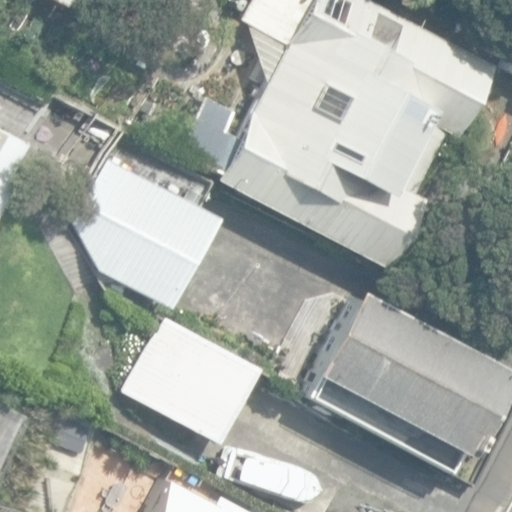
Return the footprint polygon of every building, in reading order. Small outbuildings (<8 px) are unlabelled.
[(206,176),(378,264),(414,194),(403,188),(434,127),(446,134),(483,62),(361,0),(239,0),(231,17),(240,22),(257,81),(229,135),(218,130),(228,110),(199,96),(186,121),(148,101),(133,131),(209,170),(206,176)] [(511,39),(498,65),(511,71),(511,39)] [(0,187),(4,181),(0,179),(0,173),(18,139),(0,129),(0,187)] [(95,275),(149,306),(205,206),(103,148),(64,217),(95,275)] [(296,392),(442,469),(454,446),(458,448),(501,367),(345,284),(302,366),(308,369),(296,392)] [(116,384),(210,438),(252,365),(158,311),(116,384)] [(131,460),(100,444),(80,482),(111,498),(131,460)] [(166,475),(144,511),(251,511),(210,487),(204,497),(166,475)]
